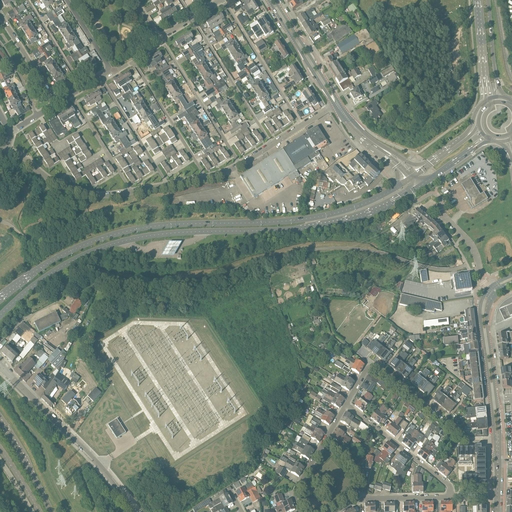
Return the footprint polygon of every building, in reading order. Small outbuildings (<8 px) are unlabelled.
[(240,10),(254,1),(253,0),(244,0),(243,1),(244,2),(233,9),(235,13),(240,10)] [(300,0),(297,0),(289,5),(292,11),(303,4),(300,0)] [(254,1),(240,10),(241,12),(245,10),(247,13),(252,9),(254,11),(259,8),(254,1)] [(54,12),(55,15),(62,10),(61,7),(60,8),(59,6),(57,7),(59,9),(54,12)] [(165,10),(170,18),(177,13),(174,8),(171,10),(170,7),(165,10)] [(297,18),(301,25),(314,17),(312,13),(314,11),(312,9),(297,18)] [(46,15),(48,19),(55,15),(54,12),(52,13),(51,10),(49,11),(50,13),(46,15)] [(170,18),(165,10),(160,13),(162,16),(159,17),(162,22),(170,18)] [(321,12),(314,17),(301,25),(306,32),(312,28),(311,27),(315,24),(313,21),(323,15),(321,12)] [(213,18),(218,26),(223,23),(221,20),(224,19),(221,14),(213,18)] [(24,17),(21,19),(29,31),(33,29),(29,22),(33,20),(30,15),(25,19),(24,17)] [(55,15),(48,19),(51,23),(52,22),(56,27),(63,37),(67,35),(61,24),(57,18),(55,15)] [(218,26),(213,18),(206,23),(209,28),(211,26),(213,29),(218,26)] [(260,21),(256,23),(258,25),(251,29),(254,34),(269,25),(264,18),(260,21)] [(324,27),(331,23),(328,18),(321,22),(324,27)] [(29,31),(21,19),(22,21),(16,25),(18,29),(21,27),(25,34),(29,31)] [(61,24),(67,35),(72,32),(67,25),(65,22),(61,24)] [(352,32),(346,23),(326,36),(329,42),(333,39),(335,43),(352,32)] [(274,32),(269,25),(254,34),(257,39),(262,36),(264,35),(265,37),(269,35),(274,32)] [(312,28),(306,32),(309,37),(320,30),(316,25),(312,28)] [(373,42),(365,28),(334,48),(336,51),(339,49),(342,55),(363,42),(366,46),(373,42)] [(33,29),(29,31),(36,42),(39,40),(37,36),(38,36),(33,29)] [(29,31),(25,34),(28,40),(26,41),(28,44),(30,46),(36,42),(29,31)] [(67,35),(74,45),(78,52),(80,54),(82,53),(87,50),(86,47),(83,49),(77,39),(76,39),(72,32),(67,35)] [(222,32),(220,34),(214,38),(215,41),(224,35),(222,32)] [(183,38),(187,45),(192,42),(191,39),(193,38),(190,33),(183,38)] [(67,35),(63,37),(67,43),(65,44),(68,49),(74,45),(67,35)] [(187,45),(183,38),(175,42),(178,47),(181,46),(182,48),(187,45)] [(228,42),(235,53),(239,50),(234,42),(232,39),(228,42)] [(258,49),(265,44),(262,39),(254,44),(258,49)] [(274,55),(277,54),(284,49),(279,41),(275,45),(276,47),(271,50),(274,55)] [(235,53),(228,42),(224,44),(226,47),(226,48),(231,55),(235,53)] [(267,48),(265,44),(258,49),(260,53),(267,48)] [(42,52),(43,54),(46,59),(48,58),(51,57),(48,51),(52,49),(50,46),(44,50),(42,52)] [(201,46),(199,47),(192,52),(194,56),(196,59),(197,61),(204,72),(208,69),(204,62),(203,62),(205,60),(203,57),(201,59),(197,53),(203,49),(201,46)] [(191,52),(189,48),(182,53),(184,57),(191,52)] [(284,49),(277,54),(280,58),(282,57),(284,59),(289,56),(284,49)] [(239,50),(235,53),(244,66),(247,64),(245,60),(243,57),(244,57),(239,50)] [(187,60),(194,56),(191,52),(184,57),(187,60)] [(152,57),(157,65),(162,62),(160,59),(162,58),(159,53),(152,57)] [(235,53),(231,55),(235,62),(236,62),(238,66),(237,66),(241,72),(237,75),(239,78),(247,72),(245,69),(244,66),(235,53)] [(324,61),(328,68),(334,64),(332,60),(338,57),(336,54),(324,61)] [(84,61),(89,69),(96,64),(99,62),(96,57),(91,60),(90,58),(84,61)] [(158,73),(160,71),(158,68),(157,65),(152,57),(144,62),(147,67),(150,65),(152,68),(154,67),(156,70),(152,72),(154,75),(158,73)] [(267,65),(274,61),(271,57),(264,61),(267,65)] [(51,58),(47,61),(54,71),(58,68),(54,61),(53,61),(51,58)] [(197,61),(196,59),(192,61),(195,67),(200,74),(204,72),(197,61)] [(54,71),(47,61),(44,63),(45,66),(50,74),(54,71)] [(89,69),(84,61),(79,65),(80,67),(78,68),(82,73),(89,69)] [(337,62),(334,64),(328,68),(332,74),(340,68),(337,62)] [(245,69),(247,72),(250,71),(249,70),(251,68),(256,66),(254,63),(247,67),(248,68),(245,69)] [(278,73),(283,70),(288,67),(286,64),(281,67),(277,70),(278,73)] [(173,92),(178,89),(173,81),(174,81),(170,75),(171,75),(169,72),(170,71),(173,69),(170,65),(168,66),(160,71),(161,72),(173,92)] [(291,77),(299,73),(294,65),(289,68),(291,71),(288,72),(291,77)] [(372,77),(377,73),(373,66),(368,69),(372,77)] [(384,78),(395,71),(392,66),(380,73),(384,78)] [(349,71),(344,74),(336,80),(343,92),(349,88),(350,90),(354,88),(351,83),(355,81),(354,79),(361,75),(356,67),(349,71)] [(58,68),(54,71),(61,82),(66,78),(64,75),(63,75),(58,68)] [(340,68),(332,74),(336,80),(344,74),(340,68)] [(208,69),(204,72),(217,91),(226,86),(223,81),(217,85),(214,80),(216,79),(213,74),(212,75),(208,69)] [(11,71),(8,73),(2,76),(3,80),(6,85),(8,85),(6,81),(10,79),(9,77),(13,75),(11,71)] [(54,71),(50,74),(54,81),(55,81),(57,84),(61,82),(54,71)] [(128,72),(121,77),(126,85),(132,82),(129,78),(131,77),(128,72)] [(169,94),(173,92),(161,72),(156,75),(158,78),(161,76),(164,82),(163,83),(165,87),(169,94)] [(204,72),(200,74),(204,82),(203,82),(208,90),(208,89),(209,90),(205,93),(207,97),(208,97),(217,91),(204,72)] [(247,72),(239,78),(241,81),(246,78),(251,87),(256,94),(260,92),(253,81),(249,75),(247,72)] [(291,77),(296,85),(303,80),(299,73),(291,77)] [(384,79),(383,78),(380,73),(375,76),(375,77),(378,81),(378,82),(384,79)] [(126,85),(121,77),(114,81),(117,86),(119,90),(122,88),(122,89),(121,90),(123,94),(121,95),(122,96),(130,91),(128,88),(126,85)] [(371,85),(378,81),(375,77),(373,78),(373,79),(369,82),(371,85)] [(257,79),(253,81),(260,92),(264,89),(259,82),(257,79)] [(7,87),(13,98),(17,96),(13,88),(15,87),(13,84),(7,87)] [(226,86),(217,91),(218,94),(227,89),(226,86)] [(13,98),(7,87),(3,89),(4,92),(8,100),(13,98)] [(91,96),(96,103),(102,99),(100,97),(101,96),(101,95),(106,92),(103,88),(98,91),(91,96)] [(353,101),(355,105),(363,100),(359,93),(361,92),(358,88),(352,91),(353,92),(350,94),(354,100),(353,101)] [(173,92),(180,102),(184,108),(186,111),(189,109),(189,108),(187,105),(184,100),(182,96),(178,89),(173,92)] [(264,89),(260,92),(266,102),(270,100),(268,97),(269,97),(264,89)] [(302,94),(306,101),(314,96),(309,89),(304,92),(305,93),(302,94)] [(130,91),(122,96),(123,99),(130,95),(132,99),(130,100),(134,106),(138,113),(142,111),(138,105),(133,97),(132,94),(130,91)] [(180,102),(173,92),(169,94),(174,101),(176,104),(180,102)] [(262,111),(265,114),(271,110),(271,109),(269,106),(266,102),(260,92),(256,94),(260,102),(261,102),(263,105),(265,109),(262,111)] [(142,111),(146,108),(142,101),(143,101),(139,94),(133,97),(138,105),(142,111)] [(17,96),(13,98),(22,116),(30,110),(29,108),(24,111),(20,104),(21,103),(17,96)] [(96,103),(91,96),(84,100),(87,105),(89,104),(90,107),(96,103)] [(302,104),(304,107),(309,105),(309,106),(312,104),(314,107),(318,104),(314,96),(306,101),(302,104)] [(13,98),(8,100),(12,108),(14,111),(15,110),(19,117),(22,116),(13,98)] [(229,111),(233,109),(229,101),(228,102),(226,99),(223,101),(229,111)] [(229,111),(223,101),(222,102),(218,104),(215,106),(218,110),(221,108),(225,114),(229,111)] [(375,120),(376,120),(377,120),(379,118),(379,119),(380,118),(379,117),(381,116),(378,112),(379,111),(376,106),(378,104),(375,101),(366,108),(369,112),(370,111),(373,115),(372,116),(375,120)] [(90,111),(93,114),(100,110),(97,106),(90,111)] [(187,110),(186,111),(188,115),(192,112),(196,110),(193,106),(189,109),(187,110)] [(71,123),(75,129),(80,125),(75,116),(73,114),(75,113),(72,108),(64,112),(69,120),(70,121),(71,123)] [(142,111),(149,122),(149,121),(152,126),(154,128),(155,130),(165,124),(163,121),(158,124),(153,115),(151,116),(146,108),(142,111)] [(95,117),(97,116),(101,122),(101,123),(104,126),(109,133),(113,130),(106,119),(102,113),(100,110),(100,109),(100,110),(93,114),(92,114),(95,117)] [(233,109),(229,111),(236,122),(237,121),(239,124),(241,122),(240,119),(239,119),(241,118),(239,115),(238,116),(233,109)] [(283,120),(286,125),(293,121),(287,110),(283,113),(286,118),(283,120)] [(149,122),(142,111),(138,113),(143,121),(145,124),(149,122)] [(188,115),(186,111),(184,112),(184,113),(177,117),(180,120),(184,117),(188,123),(190,126),(194,134),(198,131),(193,122),(192,120),(188,115)] [(228,122),(231,125),(236,122),(229,111),(225,114),(229,121),(228,122)] [(70,121),(69,120),(64,112),(57,117),(49,123),(58,137),(59,140),(65,136),(63,133),(66,131),(63,126),(65,125),(65,124),(70,121)] [(203,128),(198,121),(192,112),(188,115),(192,120),(193,122),(198,131),(199,131),(203,128)] [(106,119),(113,130),(117,127),(112,120),(110,117),(106,119)] [(133,120),(137,128),(143,124),(139,117),(133,120)] [(272,120),(275,125),(279,130),(286,125),(283,120),(279,122),(276,117),(272,120)] [(279,130),(275,125),(272,127),(268,122),(265,124),(271,135),(279,130)] [(247,123),(241,126),(242,127),(240,128),(242,131),(249,127),(247,123)] [(240,124),(238,126),(233,129),(229,131),(231,134),(240,128),(242,127),(241,126),(240,124)] [(36,131),(39,136),(43,133),(46,139),(48,137),(51,135),(54,134),(50,129),(47,131),(43,126),(36,131)] [(159,137),(161,141),(173,134),(168,126),(163,130),(165,133),(159,137)] [(120,140),(122,144),(124,147),(126,145),(122,139),(128,135),(125,131),(121,133),(117,127),(113,130),(120,141),(120,140)] [(203,128),(199,131),(211,151),(217,147),(216,144),(213,146),(207,136),(207,135),(203,128)] [(317,128),(261,163),(240,177),(254,198),(296,171),(296,172),(310,163),(309,161),(319,155),(317,152),(328,145),(317,128)] [(113,130),(109,133),(113,140),(114,140),(116,143),(120,141),(113,130)] [(252,140),(256,145),(263,140),(256,130),(252,132),(256,138),(252,140)] [(39,136),(36,131),(28,135),(35,146),(39,143),(35,138),(39,136)] [(198,131),(194,134),(199,141),(205,150),(202,152),(204,155),(211,151),(199,131),(198,131)] [(77,145),(82,142),(78,134),(67,141),(69,145),(75,141),(77,145)] [(161,141),(164,145),(170,141),(172,145),(177,141),(173,134),(161,141)] [(245,145),(248,150),(256,145),(252,140),(249,135),(245,137),(249,142),(245,145)] [(150,148),(161,141),(159,137),(153,141),(151,137),(146,140),(150,148)] [(45,139),(39,143),(35,146),(40,153),(45,150),(43,146),(48,143),(45,139)] [(161,141),(150,148),(155,155),(160,152),(158,148),(164,145),(161,141)] [(82,142),(77,145),(79,148),(74,152),(76,156),(82,152),(87,149),(82,142)] [(248,150),(245,145),(241,147),(238,142),(234,144),(241,155),(248,150)] [(125,149),(124,147),(122,144),(120,145),(122,148),(120,149),(118,147),(111,151),(114,156),(125,149)] [(129,156),(132,160),(137,157),(143,153),(138,145),(133,149),(135,152),(129,156)] [(219,157),(222,162),(230,158),(223,147),(221,148),(219,146),(214,149),(216,152),(219,149),(222,155),(219,157)] [(87,149),(82,152),(84,156),(79,159),(81,163),(92,156),(87,149)] [(179,159),(182,165),(189,160),(182,149),(179,152),(182,157),(179,159)] [(45,150),(40,153),(44,160),(50,157),(55,154),(52,150),(47,153),(45,150)] [(67,166),(72,162),(70,160),(75,156),(73,152),(70,154),(68,156),(65,158),(62,159),(67,166)] [(175,154),(171,157),(175,162),(171,164),(175,169),(182,165),(179,159),(175,154)] [(215,167),(211,162),(208,164),(205,158),(208,156),(207,154),(201,157),(203,160),(201,161),(207,172),(215,167)] [(208,156),(211,162),(215,167),(222,162),(219,157),(215,159),(212,154),(208,156)] [(353,169),(354,168),(364,158),(361,154),(349,165),(353,169)] [(132,160),(129,156),(123,160),(121,156),(116,159),(121,167),(132,160)] [(50,157),(44,160),(49,168),(60,161),(57,157),(52,161),(50,157)] [(357,172),(368,162),(364,158),(354,168),(357,172)] [(132,160),(121,167),(125,174),(129,172),(130,171),(128,167),(134,163),(133,162),(132,160)] [(143,170),(147,175),(154,170),(147,160),(143,162),(147,168),(143,170)] [(104,171),(107,176),(114,172),(108,161),(104,163),(107,169),(104,171)] [(175,169),(171,164),(168,166),(164,161),(160,163),(167,174),(175,169)] [(72,174),(77,171),(82,167),(80,163),(75,167),(72,162),(67,166),(72,174)] [(361,176),(371,165),(368,162),(357,172),(360,175),(361,176)] [(344,186),(344,185),(354,178),(339,163),(332,170),(332,169),(326,175),(330,178),(329,179),(333,183),(336,180),(341,185),(344,186)] [(368,176),(375,169),(371,165),(361,176),(364,179),(368,176)] [(100,166),(98,167),(97,168),(100,173),(96,176),(100,181),(107,176),(104,171),(100,166)] [(136,167),(132,169),(136,175),(139,180),(147,175),(143,170),(140,172),(136,167)] [(354,178),(344,185),(349,192),(354,189),(355,189),(358,187),(360,189),(365,186),(366,185),(368,187),(380,173),(375,169),(368,176),(364,179),(361,182),(357,176),(354,178)] [(87,174),(84,171),(79,174),(77,171),(72,174),(76,181),(86,175),(87,174)] [(139,180),(136,175),(132,177),(129,172),(125,174),(132,184),(139,180)] [(89,173),(87,174),(86,175),(92,186),(94,184),(100,181),(96,176),(93,178),(89,173)] [(327,180),(321,173),(313,175),(315,181),(327,182),(327,180)] [(447,184),(456,178),(454,176),(445,181),(447,184)] [(480,196),(470,180),(461,185),(471,201),(468,203),(472,210),(487,200),(483,194),(480,196)] [(416,221),(418,222),(424,215),(417,209),(412,216),(411,215),(405,222),(406,222),(403,225),(409,231),(414,225),(413,225),(416,221)] [(424,215),(418,222),(417,223),(420,225),(418,227),(420,228),(428,218),(427,217),(426,216),(425,216),(424,215)] [(428,218),(420,228),(417,233),(422,236),(428,229),(433,222),(428,218)] [(433,222),(428,229),(431,232),(428,236),(430,237),(438,227),(433,222)] [(438,227),(430,237),(432,239),(442,232),(438,227)] [(442,232),(432,239),(433,240),(434,241),(429,245),(426,247),(429,250),(431,248),(433,247),(446,237),(442,232)] [(446,237),(433,247),(436,251),(438,253),(439,252),(441,250),(447,246),(450,243),(449,241),(446,237)] [(182,240),(169,240),(161,254),(174,254),(182,240)] [(432,277),(433,283),(445,282),(444,275),(432,277)] [(454,278),(456,293),(471,290),(468,276),(454,278)] [(379,293),(381,290),(380,289),(372,287),(366,295),(368,297),(370,295),(374,298),(378,293),(379,293)] [(442,312),(441,304),(401,295),(399,305),(434,313),(434,310),(442,312)] [(325,306),(330,300),(329,299),(323,298),(322,300),(324,306),(325,306)] [(81,302),(77,299),(70,307),(71,308),(69,311),(73,315),(75,312),(84,302),(81,301),(81,302)] [(511,316),(511,306),(502,311),(506,319),(511,316)] [(70,317),(72,314),(64,308),(62,310),(66,313),(59,316),(61,321),(68,318),(68,317),(70,316),(70,317)] [(460,323),(474,322),(473,310),(465,311),(466,318),(460,319),(460,323)] [(39,333),(61,322),(56,312),(34,323),(39,333)] [(424,328),(449,325),(448,319),(424,322),(424,328)] [(26,331),(21,338),(24,340),(29,333),(33,337),(34,336),(35,337),(38,335),(23,322),(20,326),(26,331)] [(290,326),(290,325),(287,326),(285,326),(296,353),(298,352),(294,341),(295,341),(293,335),(291,335),(288,327),(290,326)] [(21,338),(26,331),(20,326),(15,332),(17,334),(16,336),(12,340),(17,343),(21,338)] [(27,346),(23,350),(15,360),(18,363),(25,355),(26,356),(38,341),(33,337),(29,333),(24,340),(28,344),(27,346)] [(511,333),(496,335),(498,346),(501,346),(509,344),(509,345),(511,344),(511,333)] [(372,352),(384,337),(382,335),(380,337),(375,343),(373,341),(367,349),(372,352)] [(468,344),(477,343),(476,335),(468,336),(443,339),(444,345),(459,343),(458,340),(468,339),(468,344)] [(376,355),(382,348),(379,346),(386,338),(384,337),(372,352),(376,355)] [(323,350),(330,340),(327,339),(323,345),(321,344),(320,346),(322,347),(321,349),(323,350)] [(380,359),(393,341),(391,339),(390,341),(389,341),(383,349),(382,348),(376,355),(380,359)] [(395,339),(393,341),(380,359),(384,362),(390,354),(388,353),(395,343),(396,344),(398,341),(395,339)] [(1,353),(6,357),(12,350),(10,348),(14,343),(12,341),(1,353)] [(409,349),(412,346),(407,341),(404,345),(409,349)] [(45,343),(43,345),(54,352),(55,350),(45,343)] [(463,345),(464,352),(458,353),(458,356),(478,354),(477,343),(463,345)] [(499,353),(509,352),(509,349),(508,349),(507,345),(501,346),(498,346),(499,353)] [(12,350),(6,357),(13,363),(15,360),(23,350),(21,349),(19,351),(17,349),(14,352),(12,350)] [(35,364),(45,354),(41,350),(34,356),(33,355),(30,359),(23,366),(21,363),(18,367),(14,370),(17,373),(16,374),(25,382),(29,377),(26,374),(35,364)] [(509,352),(499,353),(500,360),(509,359),(509,357),(511,356),(511,351),(509,352)] [(64,361),(65,357),(61,352),(50,363),(59,371),(62,365),(64,361)] [(389,366),(394,369),(406,354),(404,353),(402,355),(401,354),(400,355),(401,356),(397,360),(395,359),(389,366)] [(406,354),(394,369),(397,373),(403,365),(402,363),(408,356),(406,354)] [(348,357),(348,358),(346,360),(362,370),(364,365),(356,360),(355,362),(348,357)] [(409,380),(414,374),(411,372),(412,371),(410,370),(414,364),(418,359),(416,357),(414,360),(401,376),(406,379),(406,378),(409,380)] [(401,376),(414,360),(412,358),(405,366),(403,365),(397,373),(401,376)] [(362,370),(346,360),(344,363),(352,368),(351,370),(359,374),(362,370)] [(501,369),(502,376),(511,374),(511,370),(511,368),(501,369)] [(415,387),(428,371),(425,369),(424,371),(419,377),(414,374),(409,380),(412,382),(411,383),(415,387)] [(419,390),(425,382),(423,381),(428,375),(430,373),(428,371),(415,387),(419,390)] [(376,385),(379,379),(371,372),(368,376),(372,379),(370,381),(372,382),(369,388),(366,392),(367,393),(363,398),(362,397),(360,398),(355,406),(359,409),(370,395),(373,391),(376,385)] [(70,384),(65,391),(68,393),(80,378),(74,373),(70,384)] [(52,374),(46,381),(42,385),(46,389),(46,390),(46,391),(55,377),(52,374)] [(336,378),(351,387),(354,382),(346,378),(345,379),(338,374),(336,378)] [(511,374),(502,376),(502,383),(511,381),(511,374)] [(42,385),(46,381),(40,375),(37,377),(36,377),(37,378),(34,381),(37,384),(35,385),(38,388),(42,385)] [(65,391),(70,384),(58,375),(46,391),(41,398),(52,409),(56,404),(48,397),(57,386),(65,391)] [(351,387),(336,378),(332,376),(331,379),(342,385),(341,387),(349,391),(351,387)] [(423,393),(435,377),(433,376),(432,378),(427,384),(425,382),(419,390),(423,393)] [(435,377),(423,393),(427,396),(433,389),(431,387),(436,381),(438,379),(435,377)] [(379,379),(376,385),(384,391),(388,386),(384,382),(379,379)] [(511,381),(502,383),(503,386),(502,386),(502,388),(503,388),(503,389),(511,388),(511,381)] [(332,387),(339,391),(341,388),(332,383),(331,386),(332,387)] [(437,404),(449,388),(452,384),(450,383),(446,389),(445,388),(440,395),(439,393),(442,389),(440,387),(435,394),(437,395),(433,401),(437,404)] [(101,393),(96,388),(87,397),(93,402),(101,393)] [(449,388),(437,404),(441,407),(447,400),(445,398),(451,390),(449,388)] [(457,395),(445,410),(449,414),(455,406),(453,404),(458,398),(463,391),(462,389),(457,395)] [(322,393),(342,404),(344,400),(336,395),(334,394),(334,395),(328,392),(323,390),(322,393)] [(342,404),(322,393),(320,392),(318,395),(312,392),(309,397),(319,402),(321,398),(323,400),(323,401),(330,405),(331,404),(339,408),(342,404)] [(399,399),(401,397),(396,393),(391,400),(394,402),(398,398),(399,399)] [(452,394),(447,400),(441,407),(445,410),(457,395),(455,393),(453,395),(452,394)] [(373,397),(370,395),(359,409),(363,412),(369,405),(368,404),(373,397)] [(66,408),(72,414),(77,408),(78,409),(80,406),(73,400),(71,402),(71,403),(66,408)] [(371,418),(375,422),(386,407),(383,405),(378,412),(376,411),(371,418)] [(413,413),(416,409),(411,405),(407,409),(413,413)] [(466,416),(485,414),(485,409),(482,409),(481,405),(475,406),(475,412),(468,413),(468,414),(465,414),(466,416)] [(386,407),(375,422),(379,425),(381,422),(383,423),(388,418),(384,415),(389,410),(389,409),(389,410),(386,407)] [(293,413),(294,411),(289,408),(285,417),(289,419),(290,417),(289,416),(291,412),(293,413)] [(316,412),(331,421),(334,417),(326,412),(325,414),(318,409),(316,412)] [(331,421),(316,412),(314,415),(322,420),(321,421),(329,426),(331,421)] [(390,434),(402,420),(401,419),(404,414),(401,412),(398,417),(399,417),(393,424),(392,423),(386,431),(390,434)] [(346,413),(343,418),(359,427),(358,427),(361,430),(365,433),(369,428),(364,425),(361,422),(360,424),(353,419),(354,418),(346,413)] [(308,419),(309,419),(319,425),(321,422),(313,418),(313,417),(310,415),(308,419)] [(359,427),(343,418),(340,422),(347,426),(346,427),(348,429),(351,430),(350,433),(350,434),(355,437),(361,430),(358,427),(359,427)] [(292,423),(287,419),(283,425),(289,429),(292,423)] [(303,428),(322,438),(324,434),(316,429),(319,425),(309,419),(303,428)] [(108,426),(117,439),(126,434),(117,420),(108,426)] [(402,420),(390,434),(394,437),(400,429),(400,428),(404,431),(408,425),(404,422),(402,420)] [(438,433),(441,428),(435,423),(431,428),(438,433)] [(322,438),(303,428),(303,427),(301,431),(304,432),(312,437),(311,438),(319,443),(322,438)] [(406,446),(417,432),(414,430),(413,432),(408,428),(404,432),(410,436),(409,437),(408,436),(402,443),(406,446)] [(417,455),(421,458),(434,441),(432,439),(430,442),(427,440),(433,431),(429,428),(424,437),(420,442),(423,445),(421,447),(423,448),(417,455)] [(336,429),(333,434),(349,443),(351,440),(343,435),(344,434),(336,429)] [(442,429),(439,434),(445,439),(448,433),(442,429)] [(417,432),(406,446),(410,449),(416,442),(419,444),(420,442),(423,437),(423,436),(417,432)] [(349,443),(333,434),(331,438),(339,443),(340,441),(348,446),(349,443)] [(362,442),(355,437),(352,440),(356,443),(354,446),(357,448),(362,442)] [(293,444),(311,455),(314,451),(306,446),(308,443),(304,440),(301,438),(298,443),(295,441),(293,444)] [(439,449),(441,446),(434,441),(421,458),(425,462),(430,455),(433,457),(439,449)] [(378,457),(381,460),(392,445),(388,442),(382,449),(384,450),(378,457)] [(311,455),(293,444),(291,448),(294,450),(302,454),(301,455),(309,460),(311,455)] [(392,445),(381,460),(382,460),(384,462),(387,458),(390,460),(393,456),(391,455),(396,449),(392,445)] [(474,448),(458,448),(458,458),(458,462),(471,462),(471,458),(474,458),(474,456),(476,456),(476,477),(462,477),(462,486),(478,486),(478,483),(485,483),(485,450),(481,450),(481,447),(474,447),(474,448)] [(391,472),(393,474),(394,470),(405,456),(401,453),(395,460),(397,461),(391,468),(389,466),(388,469),(391,472)] [(360,467),(361,460),(354,456),(350,464),(360,467)] [(370,469),(373,458),(368,456),(365,468),(370,469)] [(394,470),(393,474),(395,475),(399,469),(402,471),(399,479),(403,480),(406,473),(404,472),(406,468),(403,466),(409,459),(405,456),(394,470)] [(286,464),(302,472),(304,468),(296,464),(296,465),(283,458),(281,461),(286,464)] [(442,475),(453,460),(450,458),(445,465),(444,464),(438,472),(442,475)] [(456,463),(453,460),(442,475),(446,478),(452,470),(451,469),(456,463)] [(286,464),(283,468),(299,477),(302,472),(286,464)] [(283,478),(287,472),(279,467),(276,473),(283,478)] [(236,493),(238,498),(256,488),(253,482),(243,487),(244,489),(236,493)] [(382,489),(383,485),(376,483),(374,489),(381,491),(382,489)] [(384,483),(383,485),(382,489),(390,491),(392,485),(384,483)] [(256,488),(238,498),(241,502),(249,498),(248,496),(256,492),(258,491),(256,488)] [(209,499),(202,503),(204,507),(205,508),(208,506),(210,510),(230,499),(225,490),(220,493),(222,497),(211,503),(209,499)] [(272,508),(273,511),(276,511),(293,505),(291,501),(284,503),(281,494),(273,497),(276,505),(280,503),(281,506),(275,509),(274,507),(272,508)] [(230,499),(210,510),(211,511),(216,511),(221,510),(222,511),(228,511),(227,509),(226,510),(225,507),(232,503),(230,499)]
